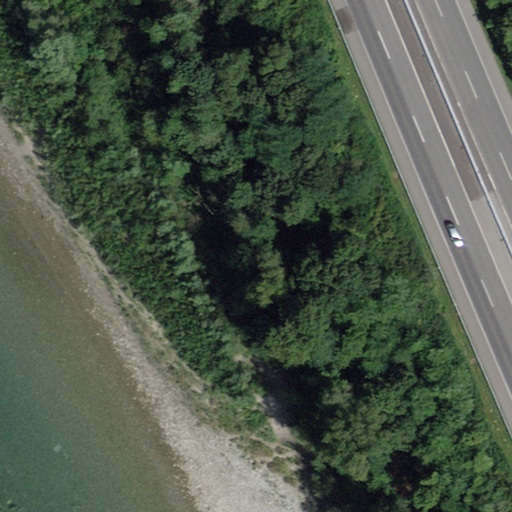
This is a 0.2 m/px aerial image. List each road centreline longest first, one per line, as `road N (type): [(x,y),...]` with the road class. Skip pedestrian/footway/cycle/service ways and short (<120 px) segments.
road 1 (track): [(450,511),(413,453),(203,0)]
road 2 (motorway): [(365,0),(511,350)]
road 3 (motorway): [(511,184),(433,0)]
